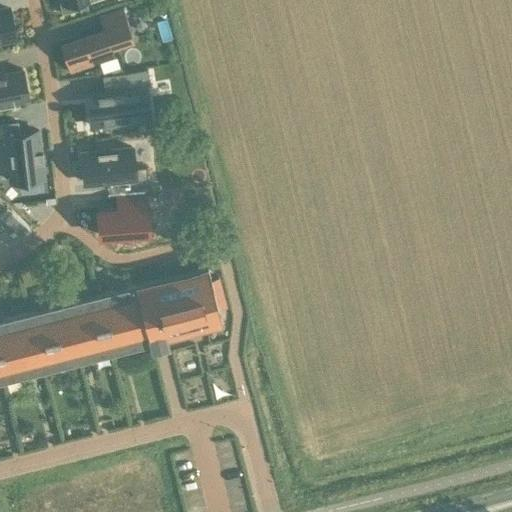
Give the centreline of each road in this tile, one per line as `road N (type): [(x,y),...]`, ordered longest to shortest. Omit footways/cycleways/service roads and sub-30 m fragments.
road 1 (residential): [(0,467),(243,408),(269,511)]
road 2 (residential): [(0,259),(62,221),(53,74),(33,0)]
